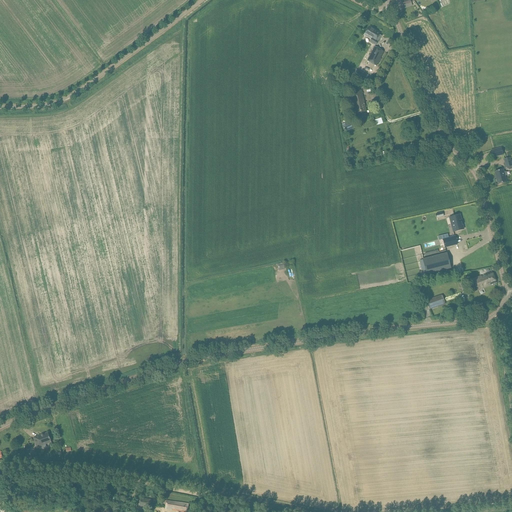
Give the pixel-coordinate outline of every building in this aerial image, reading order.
[(365,33),(364,35),(371,39),(374,41),(372,43),(376,46),(378,41),(381,36),(379,34),(380,33),(369,27),(366,31),(365,33)] [(374,47),(367,61),(376,66),(384,52),(374,47)] [(350,121),(342,124),(345,132),(355,127),(353,120),(354,120),(355,117),(356,117),(357,119),(363,118),(368,116),(362,94),(362,91),(357,92),(350,94),(356,116),(351,117),(349,119),(350,121)] [(501,148),(491,151),(493,157),(503,154),(501,148)] [(506,172),(503,172),(502,170),(495,172),(498,184),(506,182),(504,176),(507,175),(507,174),(506,172)] [(463,229),(460,215),(452,217),(453,224),(451,225),(453,232),(463,229)] [(443,239),(445,247),(457,244),(455,236),(443,239)] [(423,259),(427,274),(451,268),(447,253),(423,259)] [(470,280),(475,291),(496,282),(492,272),(470,280)] [(445,304),(442,295),(426,300),(429,310),(445,304)] [(34,438),(37,447),(51,442),(48,433),(34,438)] [(139,506),(150,508),(152,500),(140,498),(139,506)] [(187,511),(188,504),(167,501),(165,509),(173,510),(181,511),(187,511)]
